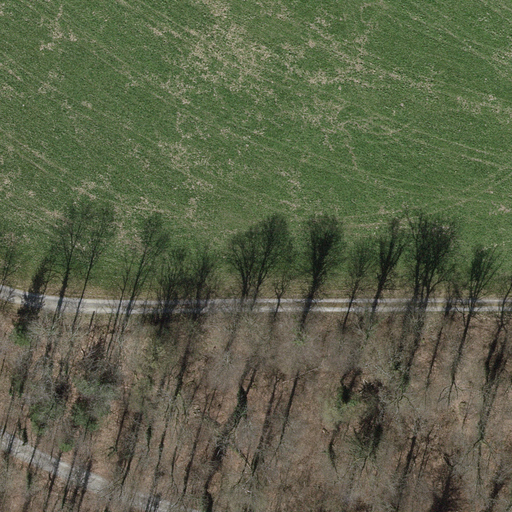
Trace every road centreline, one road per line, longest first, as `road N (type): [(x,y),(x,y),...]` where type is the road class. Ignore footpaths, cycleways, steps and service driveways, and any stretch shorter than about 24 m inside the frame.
road 1 (track): [(0,296),(88,309),(511,306)]
road 2 (track): [(0,436),(178,511)]
